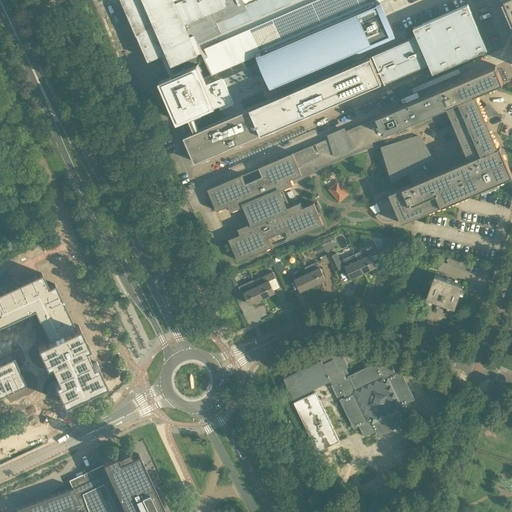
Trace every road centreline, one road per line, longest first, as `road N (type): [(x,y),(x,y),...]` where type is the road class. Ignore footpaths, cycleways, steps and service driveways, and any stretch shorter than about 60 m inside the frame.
road 1 (secondary): [(48,100),(53,131),(170,366)]
road 2 (secondary): [(165,312),(70,127),(48,100)]
road 3 (residential): [(478,366),(355,325),(332,322),(279,338)]
road 4 (unclassified): [(165,312),(166,274),(96,135)]
road 5 (residential): [(427,511),(478,366)]
road 6 (residential): [(96,135),(30,0)]
road 7 (secondary): [(274,511),(221,422),(213,391)]
